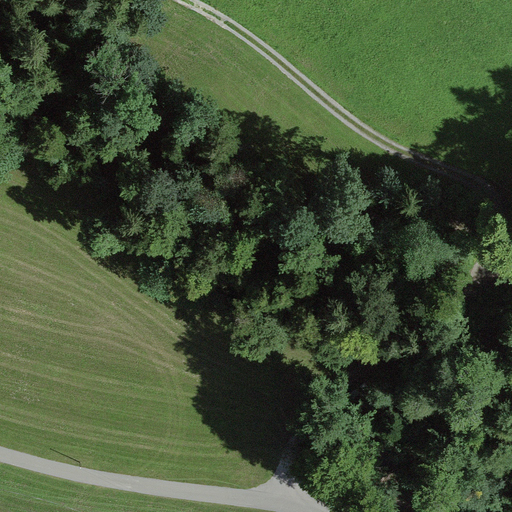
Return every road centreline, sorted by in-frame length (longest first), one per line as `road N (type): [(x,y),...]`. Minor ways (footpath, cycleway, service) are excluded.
road 1 (track): [(180,0),(248,37),(308,86),(482,171),(492,205),(469,254),(336,395),(280,506)]
road 2 (residential): [(296,511),(0,458)]
